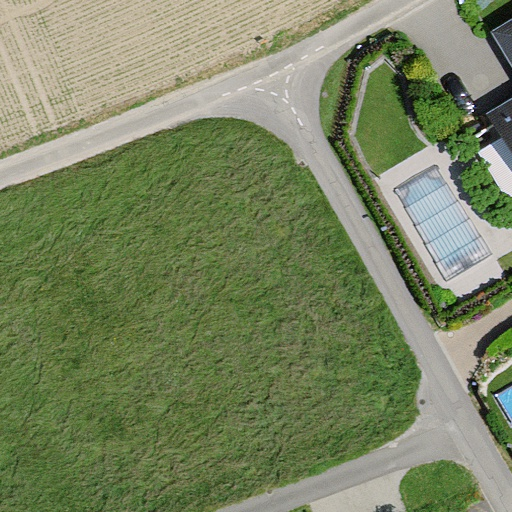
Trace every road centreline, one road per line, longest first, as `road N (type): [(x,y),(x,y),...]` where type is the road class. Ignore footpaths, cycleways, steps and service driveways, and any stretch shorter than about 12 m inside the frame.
road 1 (residential): [(511,509),(277,77)]
road 2 (residential): [(0,175),(277,77)]
road 3 (track): [(277,77),(406,0)]
